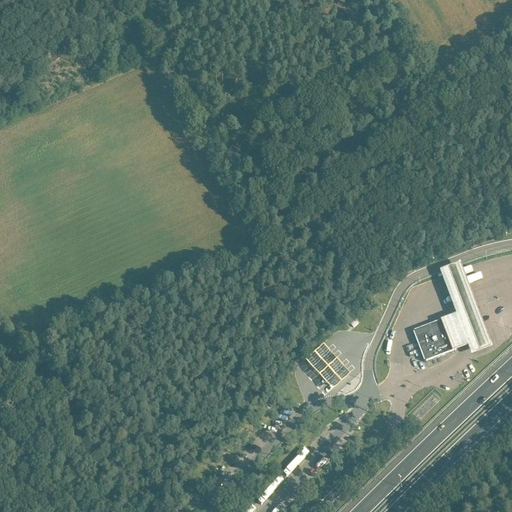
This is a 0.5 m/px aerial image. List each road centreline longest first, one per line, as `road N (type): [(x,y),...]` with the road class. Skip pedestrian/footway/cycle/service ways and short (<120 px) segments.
road 1 (track): [(37,345),(259,257),(458,101)]
road 2 (track): [(0,307),(56,376),(107,511)]
road 3 (motorway): [(511,370),(361,511)]
road 4 (motorway): [(398,511),(511,406)]
